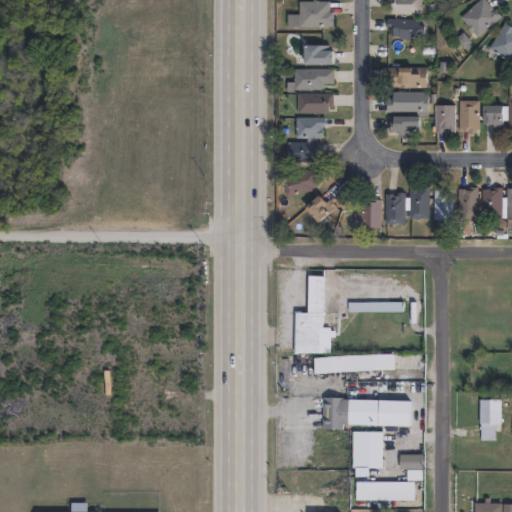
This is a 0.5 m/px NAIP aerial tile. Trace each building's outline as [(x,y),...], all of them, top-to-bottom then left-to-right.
[(330,0),(330,12),(332,12),(332,26),(287,27),(287,14),(299,14),(298,1),(330,0)] [(422,0),(422,13),(390,13),(390,4),(387,4),(387,0),(422,0)] [(480,0),(484,0),(494,11),(496,9),(502,16),(476,39),(464,26),(466,24),(461,17),(480,0)] [(420,19),(420,25),(424,25),(424,36),(394,36),(394,32),(387,32),(387,19),(420,19)] [(511,60),(511,62),(489,48),(505,22),(511,26),(511,60)] [(328,45),(328,49),(334,50),(333,63),(302,63),(302,44),(328,45)] [(427,68),(427,87),(395,86),(395,82),(387,82),(387,67),(427,68)] [(325,89),(296,89),(296,68),(334,69),(334,83),(325,83),(325,89)] [(424,92),(424,96),(429,96),(429,112),(418,112),(418,110),(393,109),(393,112),(386,112),(387,99),(393,99),(393,92),(424,92)] [(328,112),(298,112),(298,93),(334,93),(334,106),(328,106),(328,112)] [(477,129),(477,133),(469,133),(469,130),(459,130),(459,100),(480,100),(480,129),(477,129)] [(511,102),(511,132),(508,132),(508,121),(503,121),(503,128),(499,128),(499,133),(493,133),(493,123),(482,123),(482,105),(502,105),(502,106),(503,106),(503,105),(508,105),(508,102),(511,102)] [(455,105),(454,133),(448,133),(448,127),(444,127),(444,133),(435,133),(436,105),(455,105)] [(418,116),(418,132),(411,132),(411,138),(399,138),(399,131),(388,131),(388,122),(392,122),(392,116),(418,116)] [(321,127),(321,129),(322,129),(322,138),(296,138),(296,117),(325,118),(325,127),(321,127)] [(313,162),(286,162),(286,142),(316,141),(316,152),(313,152),(313,162)] [(314,180),(315,181),(317,187),(311,188),(312,190),(287,197),(284,183),(288,182),(286,176),(317,168),(320,178),(314,180)] [(430,186),(430,219),(409,219),(409,216),(404,216),(404,224),(385,224),(385,194),(394,194),(394,196),(398,196),(398,192),(405,192),(405,198),(410,198),(410,188),(418,188),(418,190),(421,190),(421,186),(430,186)] [(444,187),(444,193),(452,193),(452,199),(453,199),(454,220),(434,220),(434,187),(444,187)] [(477,187),(478,219),(458,219),(458,189),(465,189),(465,190),(471,190),(471,187),(477,187)] [(502,187),(502,198),(507,198),(507,188),(511,188),(511,225),(507,225),(507,219),(506,219),(506,206),(501,206),(501,219),(483,219),(483,189),(489,189),(489,190),(495,190),(495,187),(502,187)] [(317,194),(325,203),(330,199),(336,205),(316,223),(303,208),(312,200),(311,199),(317,194)] [(381,227),(356,228),(355,212),(361,212),(361,201),(374,200),(374,199),(380,198),(381,227)] [(322,276),(322,328),(329,328),(329,331),(335,331),(335,336),(330,336),(330,353),(293,353),(293,313),(307,313),(308,313),(307,276),(322,276)] [(403,312),(349,312),(349,302),(403,302),(403,312)] [(382,370),(314,374),(313,358),(324,358),(392,354),(393,370),(382,370)] [(342,398),(342,400),(405,401),(413,401),(413,426),(343,425),(343,429),(342,429),(322,429),(322,398),(342,398)] [(502,424),(480,425),(480,400),(501,399),(502,424)] [(367,467),(367,477),(354,477),(354,468),(351,468),(352,432),(382,432),(381,468),(367,467)] [(413,482),(413,481),(408,481),(407,469),(400,469),(399,454),(422,454),(423,481),(413,482)] [(413,482),(414,500),(355,501),(355,483),(408,481),(408,482),(413,482)] [(92,502),(92,511),(78,511),(77,502),(92,502)] [(475,502),(511,502),(511,511),(475,511),(475,509),(475,502)]
